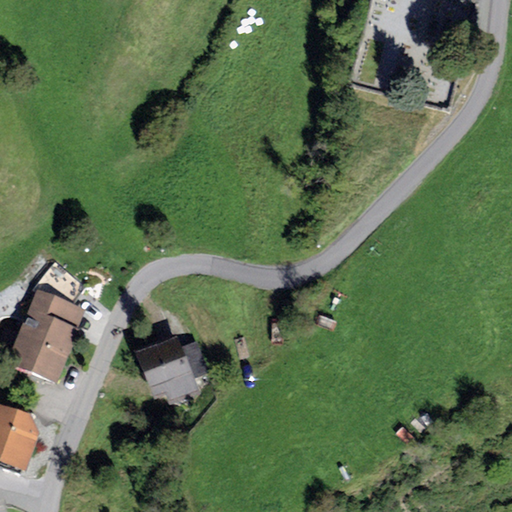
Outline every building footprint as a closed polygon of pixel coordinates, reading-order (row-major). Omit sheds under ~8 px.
[(38,288),(30,308),(74,326),(82,307),(38,288)] [(30,308),(8,359),(55,379),(77,327),(74,326),(30,308)] [(153,395),(166,390),(170,401),(197,390),(192,377),(179,347),(174,335),(135,351),(153,395)] [(179,347),(192,377),(209,370),(196,340),(179,347)] [(41,418),(0,404),(0,458),(25,467),(41,418)]
